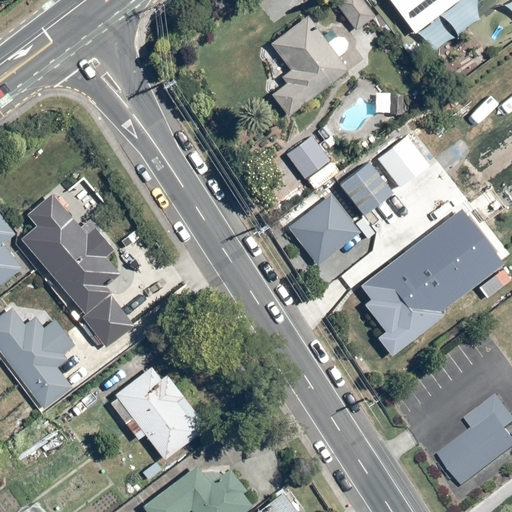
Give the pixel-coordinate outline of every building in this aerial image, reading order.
[(362,0),(336,0),(333,3),(354,31),(375,15),(362,0)] [(387,0),(413,33),(456,0),(387,0)] [(346,69),(305,17),(267,44),(286,70),(283,86),(269,97),(286,117),(346,69)] [(511,178),(511,128),(458,169),(482,201),(511,178)] [(431,162),(409,131),(338,183),(360,213),(431,162)] [(338,173),(310,134),(284,152),(313,191),(338,173)] [(88,233),(55,192),(29,213),(38,225),(24,237),(86,314),(110,295),(113,293),(108,286),(122,275),(107,257),(116,251),(96,227),(88,233)] [(358,232),(328,193),(285,227),(315,265),(358,232)] [(505,209),(495,196),(465,218),(475,232),(505,209)] [(0,285),(23,268),(4,244),(17,233),(0,211),(0,285)] [(394,259),(359,287),(367,299),(362,305),(383,333),(376,339),(389,355),(440,316),(438,313),(455,300),(440,282),(443,280),(446,260),(432,243),(401,266),(394,259)] [(511,280),(503,268),(478,287),(486,298),(511,280)] [(83,317),(107,348),(135,326),(110,295),(86,314),(83,317)] [(12,308),(0,317),(0,351),(44,410),(73,388),(58,369),(69,360),(65,355),(77,347),(55,318),(43,327),(35,316),(25,324),(12,308)] [(152,368),(116,395),(165,460),(201,433),(178,402),(184,397),(167,374),(161,379),(152,368)] [(511,423),(511,412),(498,396),(465,418),(474,429),(438,454),(466,485),(511,448),(511,434),(507,428),(511,423)] [(156,462),(143,472),(149,480),(162,470),(156,462)] [(222,473),(202,472),(198,466),(144,506),(148,511),(188,511),(192,509),(194,511),(245,511),(253,506),(243,492),(246,490),(230,468),(222,473)] [(297,511),(284,493),(259,511),(297,511)]
